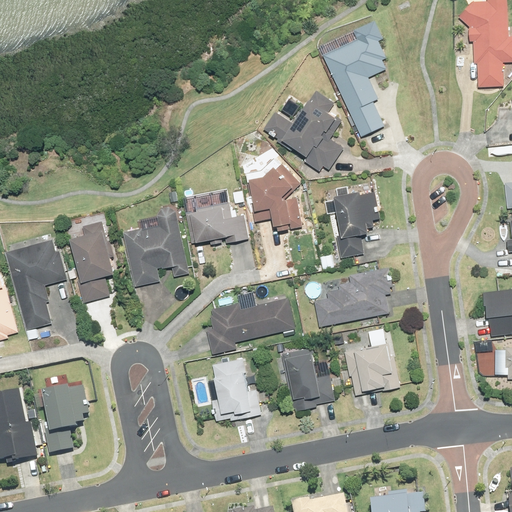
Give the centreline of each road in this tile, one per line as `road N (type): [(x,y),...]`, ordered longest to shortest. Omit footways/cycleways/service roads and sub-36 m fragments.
road 1 (residential): [(180,478),(460,427)]
road 2 (residential): [(141,486),(119,369),(139,352),(158,371),(180,478)]
road 3 (residential): [(435,270),(426,171),(452,162),(469,178),(466,208),(438,262)]
road 4 (residential): [(460,427),(435,270)]
road 5 (residential): [(22,511),(141,486)]
